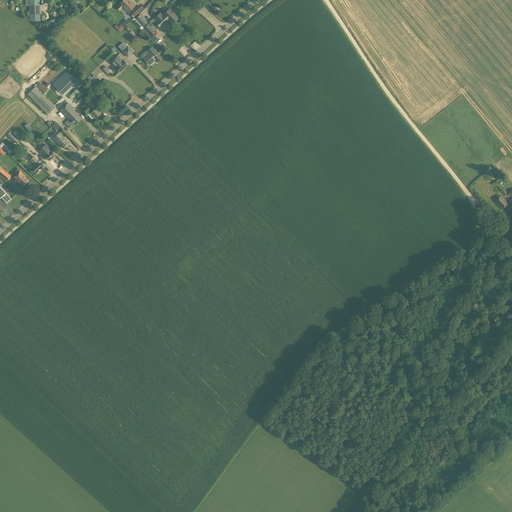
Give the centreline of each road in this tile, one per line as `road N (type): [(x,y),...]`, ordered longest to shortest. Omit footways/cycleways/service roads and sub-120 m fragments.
road 1 (track): [(361,511),(420,414),(427,360),(497,241)]
road 2 (tertiary): [(0,230),(222,30)]
road 3 (track): [(497,241),(325,0)]
